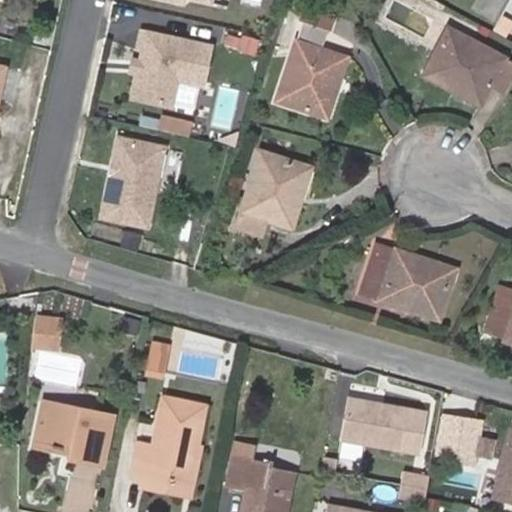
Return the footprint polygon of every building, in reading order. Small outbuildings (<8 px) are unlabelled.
[(278,100),(320,114),(336,67),(344,70),(349,55),(323,47),(328,27),(305,19),(278,100)] [(511,75),(511,60),(449,27),(426,73),(480,103),(491,83),(504,90),(511,75)] [(139,76),(134,98),(172,107),(173,105),(195,110),(201,85),(205,86),(213,48),(144,32),(140,49),(145,50),(142,63),(145,67),(144,73),(139,76)] [(260,41),(245,38),(243,49),(258,53),(260,41)] [(336,67),(320,114),(328,116),(344,70),(336,67)] [(164,130),(125,121),(123,129),(162,138),(164,130)] [(115,171),(111,174),(101,215),(145,227),(165,149),(120,137),(114,160),(118,164),(115,171)] [(295,223),(304,195),(295,192),(305,161),(262,148),(237,224),(255,230),(267,234),(269,227),(272,220),(287,225),(293,227),(295,223)] [(295,192),(304,195),(314,164),(305,161),(295,192)] [(229,220),(221,217),(216,231),(225,234),(229,220)] [(455,267),(378,243),(362,292),(438,317),(455,267)] [(511,287),(500,285),(487,329),(505,335),(505,337),(511,339),(511,287)] [(34,332),(57,335),(59,319),(36,316),(34,332)] [(34,332),(32,346),(55,348),(57,335),(34,332)] [(151,341),(145,374),(163,378),(170,345),(151,341)] [(375,399),(348,393),(340,435),(417,450),(424,408),(384,400),(383,404),(375,402),(375,399)] [(131,476),(141,478),(189,488),(205,406),(164,397),(154,447),(138,443),(131,476)] [(101,465),(113,416),(43,400),(33,445),(62,452),(63,445),(71,447),(69,458),(101,465)] [(489,456),(495,422),(446,414),(438,459),(472,464),(473,455),(489,458),(489,456)] [(511,437),(493,498),(511,503),(511,437)] [(347,439),(343,451),(363,457),(367,445),(347,439)] [(290,470),(252,462),(256,445),(235,440),(225,486),(246,491),(241,511),(289,511),(290,507),(282,506),(285,495),(290,470)] [(429,498),(431,470),(404,468),(402,496),(429,498)] [(290,470),(285,495),(293,496),(298,472),(290,470)] [(189,488),(141,478),(139,487),(187,497),(189,488)] [(381,511),(327,501),(324,511),(381,511)]
